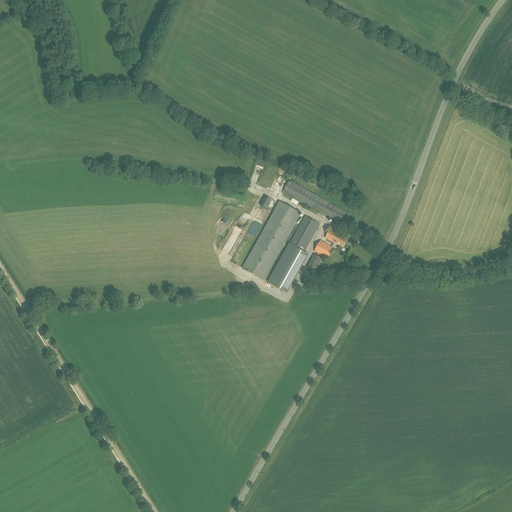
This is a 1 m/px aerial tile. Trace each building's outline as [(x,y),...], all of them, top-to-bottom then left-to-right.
[(341,225),(348,213),(289,180),(283,193),(341,225)] [(301,214),(279,202),(243,268),(264,280),(301,214)] [(305,216),(290,243),(290,244),(269,283),(283,291),(305,252),(306,250),(320,224),(305,216)] [(343,247),(348,239),(331,229),(326,238),(334,242),(332,247),(320,240),(314,251),(328,259),(334,248),(336,244),(343,247)] [(326,261),(315,254),(307,268),(319,274),(326,261)]
